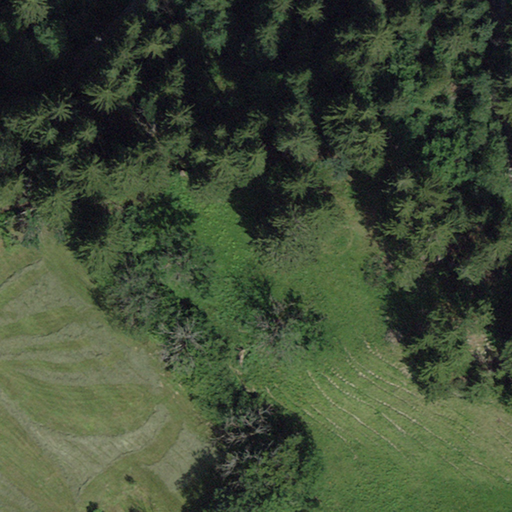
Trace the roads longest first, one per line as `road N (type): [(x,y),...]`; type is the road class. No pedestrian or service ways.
road 1 (unclassified): [(0,110),(62,71),(133,0)]
road 2 (unclassified): [(493,0),(496,115),(511,160)]
